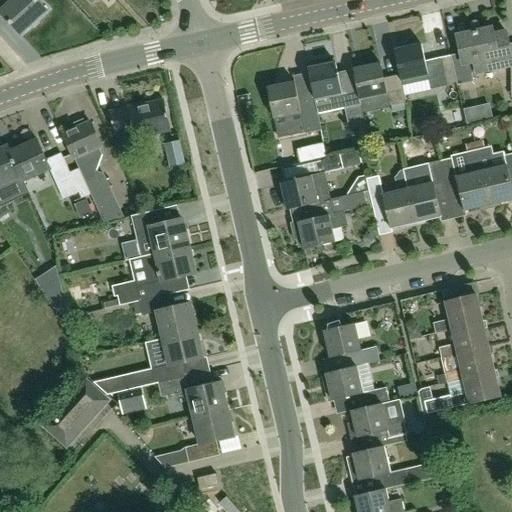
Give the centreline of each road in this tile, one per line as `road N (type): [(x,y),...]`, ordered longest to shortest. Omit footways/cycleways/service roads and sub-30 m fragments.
road 1 (tertiary): [(263,307),(203,41)]
road 2 (residential): [(508,248),(263,307)]
road 3 (tertiary): [(0,100),(203,41)]
road 4 (tertiary): [(295,511),(291,446),(263,307)]
road 5 (tertiary): [(203,41),(391,0)]
